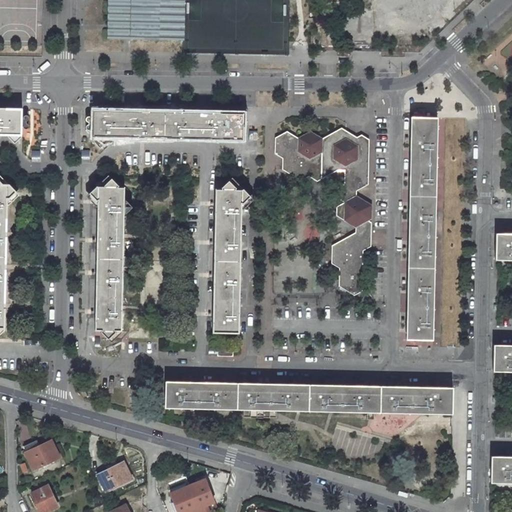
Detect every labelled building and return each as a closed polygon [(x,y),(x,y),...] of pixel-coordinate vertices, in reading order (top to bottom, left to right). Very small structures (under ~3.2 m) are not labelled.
[(107,0),(106,37),(183,39),(184,0),(107,0)] [(0,108),(0,134),(6,135),(20,135),(20,127),(22,127),(22,128),(23,129),(26,129),(27,128),(27,126),(27,124),(25,123),(25,121),(26,121),(28,119),(28,118),(26,116),(26,115),(23,115),(22,116),(22,117),(20,117),(20,109),(0,108)] [(112,138),(242,140),(243,114),(91,110),(83,117),(84,117),(84,121),(85,122),(85,125),(84,126),(85,130),(84,131),(90,137),(96,138),(101,143),(112,143),(112,138)] [(431,340),(436,119),(410,118),(404,339),(431,340)] [(365,245),(365,233),(369,233),(370,224),(367,222),(370,220),(370,206),(355,197),(355,191),(367,186),(367,139),(361,135),(357,137),(357,139),(346,139),(347,131),(342,129),(323,139),(311,132),(298,139),(287,132),(274,139),(274,155),(281,160),(281,171),(300,182),(309,178),(316,182),(338,171),(337,168),(343,168),(344,171),(344,185),(336,190),(336,198),(344,203),(335,208),(335,216),(355,229),(356,233),(332,247),(331,266),(336,268),(336,286),(352,296),(360,291),(361,252),(369,247),(365,245)] [(6,136),(13,144),(21,137),(21,135),(20,135),(6,135),(6,136)] [(90,138),(98,147),(101,143),(96,138),(90,137),(90,138)] [(98,210),(94,330),(98,331),(107,340),(117,331),(121,331),(123,215),(124,199),(124,187),(118,187),(111,180),(105,187),(98,187),(92,193),(91,197),(98,203),(98,210)] [(0,328),(3,328),(6,205),(6,199),(11,194),(11,188),(6,183),(6,185),(2,185),(0,182),(0,328)] [(238,334),(240,211),(240,207),(246,201),(246,194),(241,188),(241,190),(236,190),(228,182),(221,189),(215,189),(211,333),(238,334)] [(6,205),(18,194),(11,188),(11,194),(6,199),(6,205)] [(87,198),(98,210),(98,203),(91,197),(92,193),(87,198)] [(246,201),(240,207),(240,211),(252,200),(246,194),(246,201)] [(123,215),(132,207),(124,199),(123,215)] [(511,257),(511,231),(496,232),(496,257),(511,257)] [(109,343),(122,331),(121,331),(117,331),(107,340),(109,343)] [(491,372),(511,372),(511,345),(492,345),(491,372)] [(217,355),(232,356),(232,346),(218,346),(217,355)] [(450,388),(164,382),(164,408),(450,414),(450,388)] [(51,440),(25,452),(34,470),(59,458),(51,440)] [(488,482),(511,482),(511,456),(489,456),(488,482)] [(96,475),(105,493),(131,480),(123,462),(117,464),(115,462),(105,467),(107,470),(96,475)] [(204,480),(188,486),(170,494),(177,511),(190,511),(193,511),(216,511),(217,511),(204,480)] [(37,506),(39,511),(46,511),(58,507),(48,486),(30,493),(31,495),(29,497),(34,508),(37,506)]
